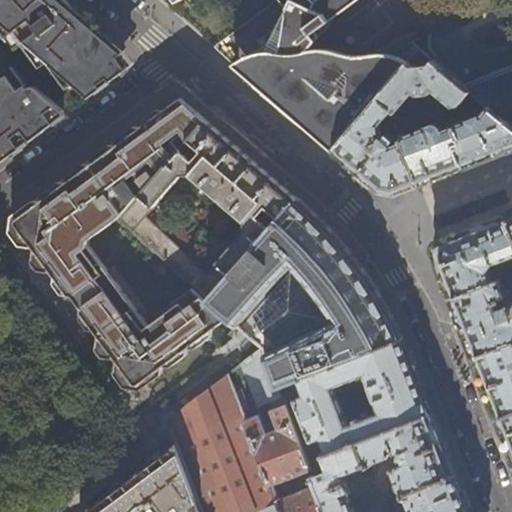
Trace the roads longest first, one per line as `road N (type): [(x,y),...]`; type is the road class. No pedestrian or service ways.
road 1 (residential): [(181,66),(377,242),(496,511)]
road 2 (residential): [(0,195),(181,66)]
